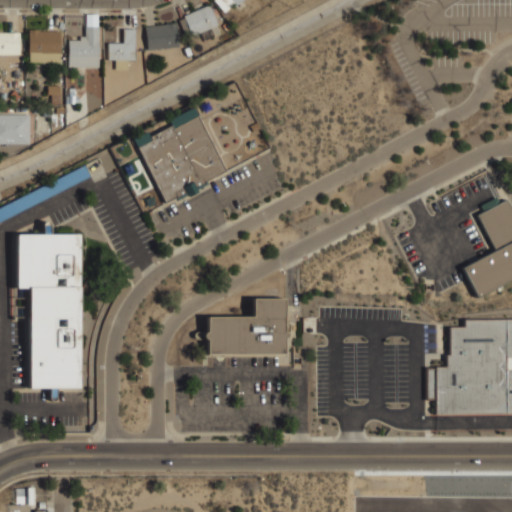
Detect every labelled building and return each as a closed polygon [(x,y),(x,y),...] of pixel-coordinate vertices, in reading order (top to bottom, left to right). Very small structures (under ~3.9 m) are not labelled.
[(240,0),(212,0),(223,13),(233,5),(234,6),(240,0)] [(217,24),(216,25),(210,27),(191,36),(190,33),(185,36),(178,20),(183,18),(182,15),(208,4),(217,24)] [(85,14),(97,14),(97,26),(85,26),(85,14)] [(178,46),(176,22),(165,23),(165,24),(144,27),(147,49),(178,46)] [(220,33),(213,36),(210,27),(216,25),(220,33)] [(98,67),(67,67),(67,40),(79,40),(79,36),(84,36),(84,26),(85,26),(97,26),(98,26),(98,67)] [(59,61),(28,61),(27,29),(38,29),(38,30),(59,30),(59,61)] [(134,29),(134,60),(127,60),(127,69),(114,69),(114,59),(107,59),(107,43),(122,43),(122,29),(134,29)] [(19,54),(0,54),(0,32),(19,32),(19,54)] [(186,56),(183,48),(188,46),(191,54),(186,56)] [(46,85),(59,85),(59,94),(50,94),(46,94),(46,85)] [(64,103),(64,96),(68,96),(68,88),(74,88),(74,96),(77,96),(77,103),(64,103)] [(13,89),(19,95),(15,99),(9,94),(13,89)] [(58,103),(50,102),(50,94),(59,94),(58,103)] [(131,139),(163,202),(175,196),(177,199),(186,194),(187,196),(197,191),(196,189),(208,184),(206,180),(224,170),(192,108),(168,120),(171,125),(148,136),(145,131),(131,139)] [(0,114),(28,114),(28,143),(0,143),(0,114)] [(250,125),(251,128),(253,131),(260,127),(257,121),(250,125)] [(0,206),(0,220),(91,175),(86,165),(0,206)] [(475,213),(506,197),(511,208),(511,277),(477,296),(462,267),(494,250),(475,213)] [(15,234),(79,234),(79,387),(30,387),(30,286),(16,286),(15,234)] [(205,317),(252,317),(252,298),(284,298),(284,355),(205,355),(205,317)] [(511,318),(511,353),(506,353),(506,369),(511,369),(511,411),(434,412),(434,396),(426,396),(425,368),(433,368),(434,366),(444,366),(444,353),(448,353),(448,327),(462,327),(463,319),(511,318)]
